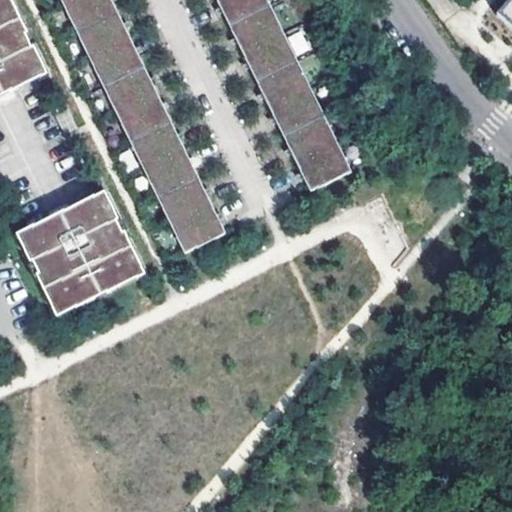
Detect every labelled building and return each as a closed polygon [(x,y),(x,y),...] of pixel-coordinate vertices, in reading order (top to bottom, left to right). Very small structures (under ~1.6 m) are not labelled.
[(0,0),(0,95),(39,76),(26,50),(33,47),(20,20),(13,23),(1,0),(0,0)] [(10,0),(1,0),(13,23),(20,20),(10,0)] [(110,0),(61,0),(185,254),(225,234),(110,0)] [(216,0),(311,192),(351,173),(266,0),(216,0)] [(511,0),(510,0),(498,15),(511,27),(511,0)] [(303,28),(288,35),(296,55),(311,48),(303,28)] [(33,47),(26,50),(39,76),(46,73),(33,47)] [(105,193),(98,196),(111,223),(118,219),(105,193)] [(98,196),(24,232),(38,259),(30,262),(44,290),(51,287),(64,313),(137,277),(124,250),(132,247),(118,219),(111,223),(98,196)] [(24,232),(17,236),(30,262),(38,259),(24,232)] [(132,247),(124,250),(137,277),(145,274),(132,247)] [(51,287),(44,290),(56,317),(64,313),(51,287)]
